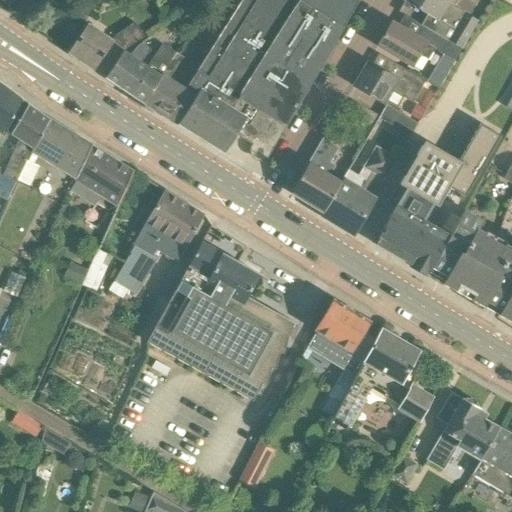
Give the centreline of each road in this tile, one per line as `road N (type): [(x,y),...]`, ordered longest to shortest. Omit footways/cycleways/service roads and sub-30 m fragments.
road 1 (secondary): [(258,208),(0,43)]
road 2 (secondary): [(511,358),(258,208)]
road 3 (residential): [(385,0),(258,208)]
